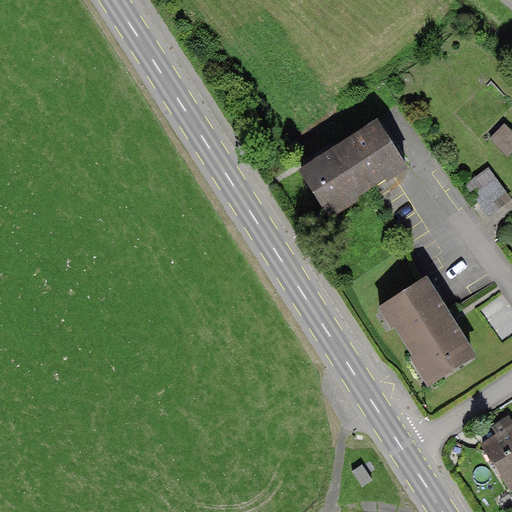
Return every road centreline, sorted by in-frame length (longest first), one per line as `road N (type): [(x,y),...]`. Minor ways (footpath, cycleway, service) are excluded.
road 1 (primary): [(405,451),(116,0)]
road 2 (track): [(332,511),(346,423),(363,386)]
road 3 (residential): [(511,383),(405,451)]
